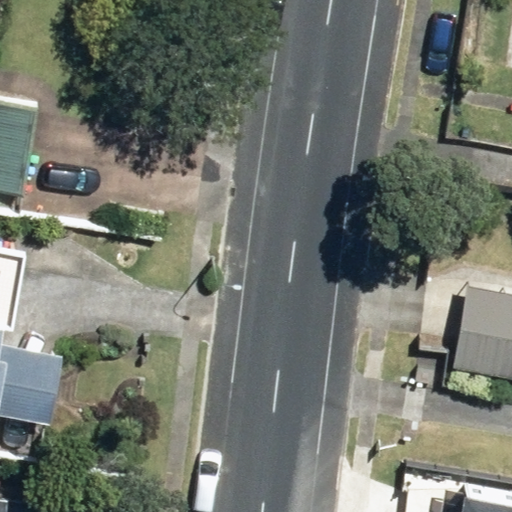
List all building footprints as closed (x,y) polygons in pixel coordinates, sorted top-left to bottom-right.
[(0,189),(15,192),(29,108),(0,102),(0,189)] [(511,301),(466,293),(450,371),(511,383),(511,301)] [(0,413),(49,422),(60,356),(6,347),(8,332),(0,330),(0,413)] [(0,511),(13,511),(15,496),(0,494),(0,511)] [(511,511),(511,505),(469,497),(466,511),(511,511)]
